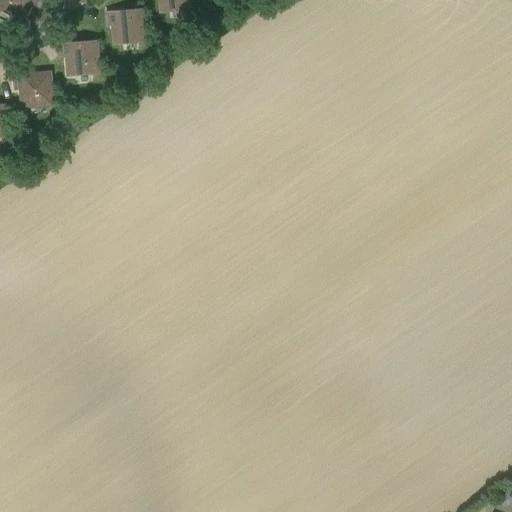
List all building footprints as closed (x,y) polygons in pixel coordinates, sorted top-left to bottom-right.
[(36,5),(38,0),(0,0),(0,8),(23,20),(31,3),(36,5)] [(160,0),(162,12),(192,10),(191,0),(160,0)] [(115,44),(145,42),(143,10),(107,13),(108,26),(114,25),(115,44)] [(69,76),(99,73),(97,41),(61,44),(62,57),(67,57),(69,76)] [(22,108),(53,105),(50,73),(15,76),(16,89),(21,89),(22,108)]
